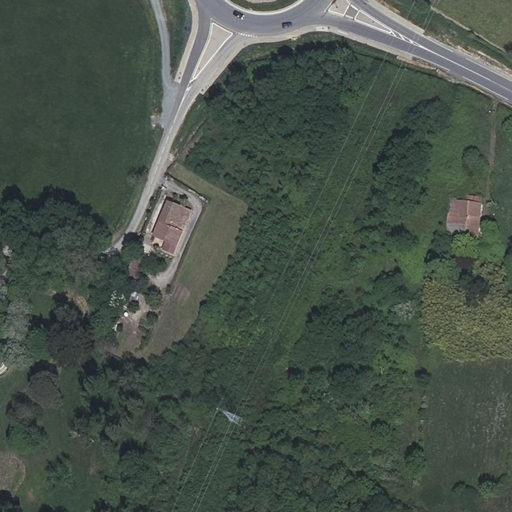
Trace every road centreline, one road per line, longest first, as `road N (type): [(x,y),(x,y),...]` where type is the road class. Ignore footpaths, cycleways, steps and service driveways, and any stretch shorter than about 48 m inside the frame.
road 1 (residential): [(180,103),(135,230),(117,252),(104,258),(0,249)]
road 2 (tertiary): [(298,19),(346,25),(459,64)]
